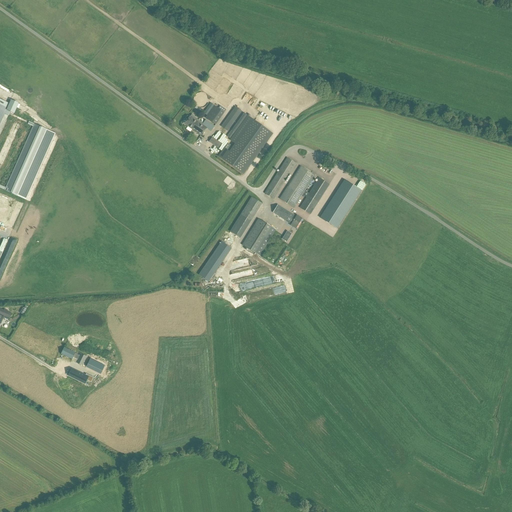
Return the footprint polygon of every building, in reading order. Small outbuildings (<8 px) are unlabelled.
[(11,100),(9,104),(7,110),(11,112),(14,113),(19,103),(11,100)] [(207,116),(214,106),(211,103),(204,113),(207,116)] [(218,109),(214,106),(206,118),(215,125),(224,113),(218,109)] [(236,108),(231,115),(222,127),(227,131),(241,111),(236,108)] [(232,131),(235,133),(247,116),(245,114),(232,131)] [(190,116),(184,124),(200,136),(206,128),(211,132),(215,126),(205,120),(202,125),(197,121),(198,120),(194,118),(194,119),(190,116)] [(248,116),(245,120),(230,141),(235,144),(229,152),(224,148),(218,157),(243,175),(273,134),(248,116)] [(0,185),(0,188),(4,190),(4,191),(19,197),(49,130),(34,124),(6,188),(0,185)] [(218,148),(221,144),(212,137),(209,142),(218,148)] [(264,194),(268,197),(273,200),(296,164),(287,158),(264,194)] [(279,199),(294,209),(302,195),(305,192),(315,176),(300,167),(279,199)] [(307,198),(300,209),(310,215),(329,185),(319,179),(309,194),(305,192),(302,195),(307,198)] [(320,218),(337,229),(361,191),(344,180),(320,218)] [(230,232),(240,238),(261,204),(251,198),(230,232)] [(296,217),(278,205),(273,213),(291,224),(290,225),(296,229),(302,219),(296,215),(296,217)] [(271,227),(258,219),(257,220),(242,245),(255,253),(260,256),(269,241),(264,238),(271,227)] [(23,315),(28,307),(25,305),(24,308),(23,308),(20,313),(23,315)] [(9,319),(11,314),(7,312),(7,310),(4,309),(4,311),(0,308),(0,323),(0,324),(3,317),(9,319)] [(71,355),(73,353),(64,347),(59,353),(69,361),(72,357),(74,358),(74,357),(71,355)] [(79,355),(76,363),(83,366),(87,357),(80,354),(79,355)] [(91,371),(95,357),(88,355),(84,369),(91,371)] [(93,377),(88,375),(87,377),(85,376),(75,371),(74,371),(71,377),(85,383),(86,380),(91,383),(93,377)]
